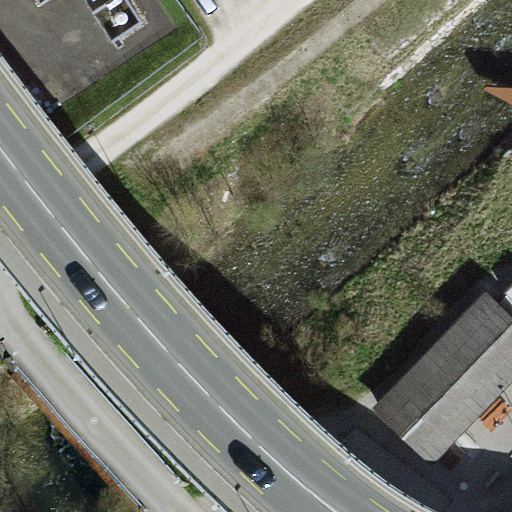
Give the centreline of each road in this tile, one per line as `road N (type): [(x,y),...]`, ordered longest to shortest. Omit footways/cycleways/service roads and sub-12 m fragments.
road 1 (primary): [(337,511),(285,471),(126,306),(0,144)]
road 2 (track): [(0,234),(291,0)]
